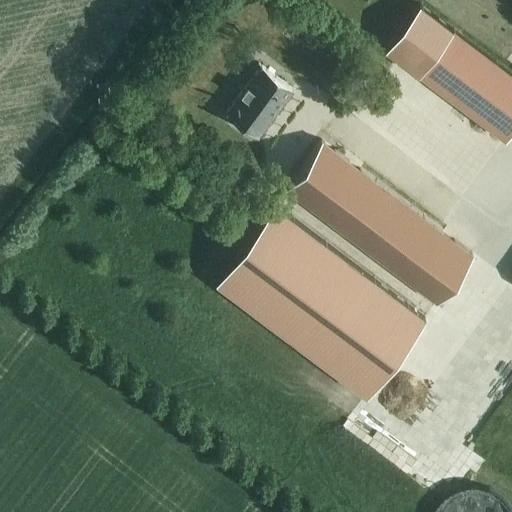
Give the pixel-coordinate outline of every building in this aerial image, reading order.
[(323,2),(310,9),(315,21),(329,15),(323,2)] [(419,3),(385,47),(418,73),(453,28),(419,3)] [(511,129),(511,72),(453,27),(453,28),(418,73),(504,140),(511,129)] [(225,112),(256,135),(292,88),(261,64),(225,112)] [(320,139),(285,186),(436,299),(471,253),(320,139)] [(274,202),(215,280),(366,394),(425,316),(274,202)] [(511,511),(511,505),(511,504),(509,501),(506,498),(503,495),(500,493),(497,490),(493,489),(490,487),(486,486),(482,485),(479,484),(475,484),(471,484),(467,485),(463,486),(460,487),(456,488),(452,490),(449,492),(446,494),(443,497),(441,500),(438,503),(436,506),(434,509),(433,511),(511,511)]
